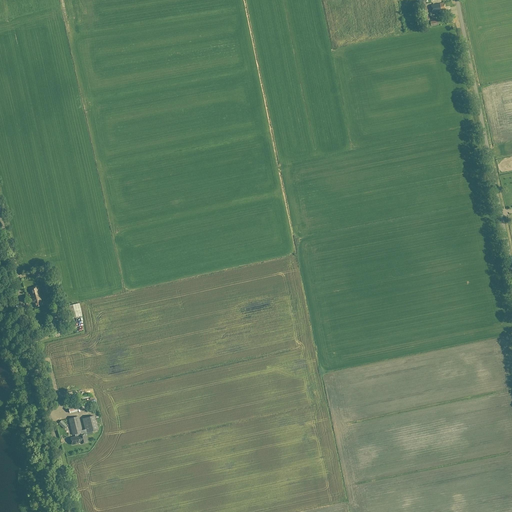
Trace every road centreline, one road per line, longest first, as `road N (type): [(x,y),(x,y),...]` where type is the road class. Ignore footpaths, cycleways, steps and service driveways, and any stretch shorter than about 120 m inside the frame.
road 1 (unclassified): [(73,511),(0,215)]
road 2 (unclassified): [(511,277),(455,0)]
